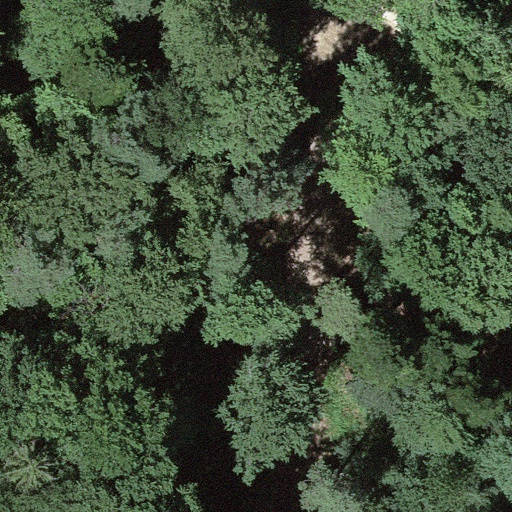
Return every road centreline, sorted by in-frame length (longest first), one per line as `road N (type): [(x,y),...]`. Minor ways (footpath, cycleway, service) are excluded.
road 1 (track): [(269,511),(313,213),(352,66),(360,0)]
road 2 (track): [(511,148),(344,0)]
